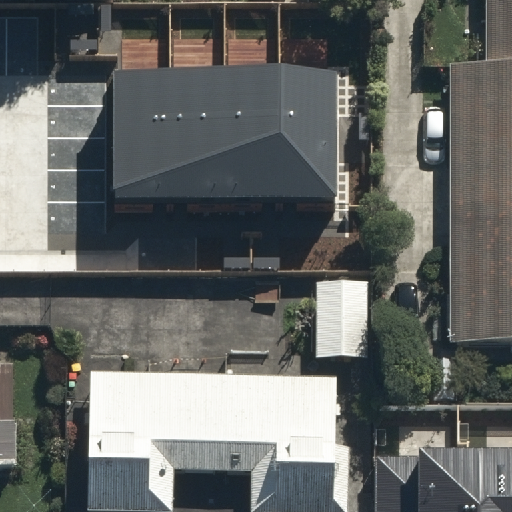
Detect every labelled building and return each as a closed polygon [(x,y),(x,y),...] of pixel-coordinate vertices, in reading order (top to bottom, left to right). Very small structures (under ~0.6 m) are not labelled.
[(511,0),(487,0),(488,85),(451,85),(451,362),(511,362),(511,0)] [(336,71),(115,71),(115,212),(336,212),(336,71)] [(370,299),(319,299),(319,376),(370,376),(370,299)] [(339,395),(93,391),(90,511),(174,511),(175,490),(253,492),(252,511),(351,511),(352,466),(337,466),(339,395)] [(0,461),(16,461),(15,419),(0,418),(0,461)] [(418,456),(375,456),(375,511),(511,511),(511,449),(418,449),(418,456)]
